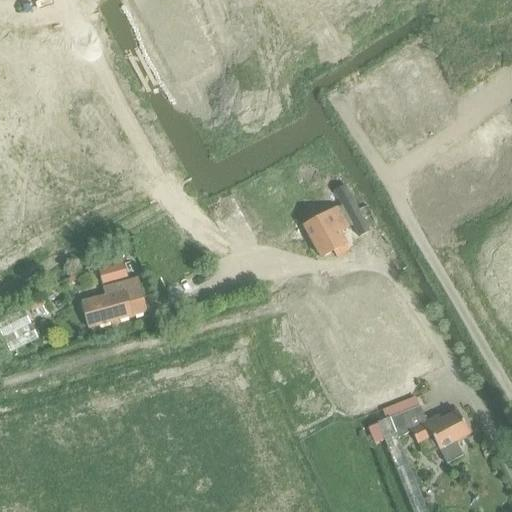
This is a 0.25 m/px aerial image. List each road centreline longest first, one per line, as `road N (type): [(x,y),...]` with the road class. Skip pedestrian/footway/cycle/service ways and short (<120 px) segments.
road 1 (residential): [(61,0),(221,313),(305,511)]
road 2 (residential): [(301,15),(511,385)]
road 3 (residential): [(511,466),(448,359)]
